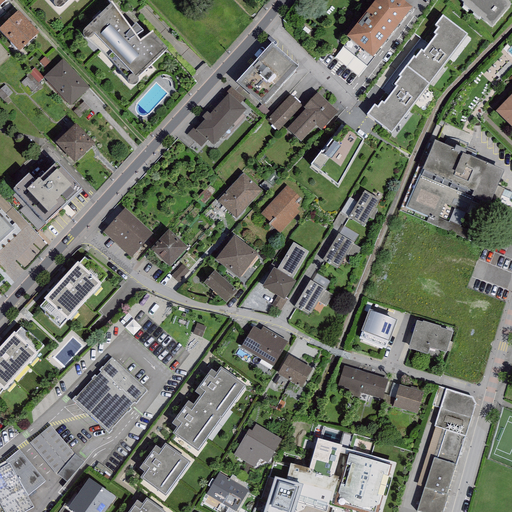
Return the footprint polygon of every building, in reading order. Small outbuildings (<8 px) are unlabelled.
[(47,0),(54,7),(54,10),(55,12),(56,14),(59,14),(62,13),(63,12),(76,0),(47,0)] [(374,0),(346,36),(372,57),(413,6),(405,0),(374,0)] [(454,0),(464,7),(463,8),(479,23),(480,22),(492,32),(511,10),(510,6),(503,0),(454,0)] [(131,34),(112,8),(86,33),(85,35),(83,38),(82,40),(84,42),(85,44),(88,45),(90,44),(128,83),(127,85),(127,88),(129,90),(131,92),(133,92),(136,91),(137,90),(138,88),(138,86),(138,84),(167,56),(153,38),(140,47),(136,41),(143,36),(136,29),(131,34)] [(19,11),(0,28),(0,30),(19,52),(39,34),(19,11)] [(413,56),(406,65),(429,83),(467,34),(443,16),(436,25),(438,27),(434,32),(437,34),(423,51),(421,50),(415,58),(413,56)] [(272,42),(236,81),(262,105),(298,66),(272,42)] [(338,59),(362,77),(369,67),(345,49),(338,59)] [(39,63),(44,68),(50,63),(44,57),(39,63)] [(62,59),(44,76),(70,105),(89,88),(62,59)] [(429,83),(406,65),(398,75),(399,77),(394,84),(396,86),(384,102),(382,100),(377,106),(374,104),(366,114),(391,133),(429,83)] [(39,84),(44,79),(34,69),(26,76),(27,78),(21,84),(25,88),(27,86),(35,95),(43,88),(39,84)] [(0,89),(0,98),(6,106),(11,102),(8,98),(13,94),(5,85),(0,89)] [(228,93),(240,103),(245,98),(231,86),(227,92),(228,93)] [(338,111),(317,92),(303,107),(305,109),(286,129),(301,142),(316,125),(321,130),(338,111)] [(204,119),(196,129),(208,140),(214,145),(246,109),(240,103),(228,93),(210,114),(207,111),(201,117),(204,119)] [(511,93),(495,111),(511,127),(511,93)] [(290,94),(266,120),(279,131),(303,106),(290,94)] [(76,110),(82,116),(90,109),(83,103),(76,110)] [(76,123),(55,142),(74,162),(95,143),(76,123)] [(201,147),(208,140),(196,129),(194,127),(187,135),(201,147)] [(364,144),(344,130),(310,169),(338,190),(364,144)] [(436,147),(409,211),(470,237),(498,173),(436,147)] [(13,191),(45,225),(63,208),(81,191),(56,165),(36,185),(28,176),(13,191)] [(266,182),(273,187),(282,176),(275,171),(266,182)] [(244,176),(217,204),(236,221),(262,193),(244,176)] [(286,188),(260,217),(280,235),(299,214),(296,211),(300,208),(297,205),(301,201),(286,188)] [(197,199),(203,205),(212,196),(207,190),(197,199)] [(379,200),(365,191),(348,217),(363,226),(369,217),(373,219),(377,209),(375,208),(379,200)] [(125,208),(103,232),(131,258),(153,234),(125,208)] [(0,252),(18,236),(0,216),(0,252)] [(404,304),(428,232),(408,225),(383,297),(404,304)] [(151,248),(170,266),(187,248),(169,230),(151,248)] [(361,247),(338,233),(322,260),(338,269),(346,255),(354,260),(361,247)] [(234,235),(215,260),(239,278),(258,253),(234,235)] [(276,269),(273,267),(262,286),(276,295),(277,296),(284,300),(285,297),(296,281),(292,279),(309,252),(293,242),(276,269)] [(84,256),(40,306),(45,311),(45,314),(61,328),(107,276),(84,256)] [(171,277),(178,284),(190,273),(182,266),(171,277)] [(226,303),(237,291),(215,270),(203,282),(226,303)] [(334,293),(310,280),(295,306),(310,315),(318,301),(326,306),(334,293)] [(288,299),(285,297),(284,300),(277,296),(271,305),(280,311),(288,299)] [(475,376),(499,305),(480,298),(456,370),(475,376)] [(398,320),(369,309),(358,338),(387,349),(398,320)] [(422,322),(417,320),(408,348),(428,354),(430,348),(446,353),(453,331),(440,327),(441,326),(422,321),(422,322)] [(192,333),(202,337),(206,326),(197,322),(192,333)] [(254,326),(241,347),(273,366),(288,341),(263,327),(261,330),(254,326)] [(13,331),(0,346),(0,386),(5,390),(38,353),(13,331)] [(277,373),(289,379),(300,360),(288,354),(277,373)] [(75,400),(109,432),(148,392),(114,359),(75,400)] [(312,367),(300,360),(289,379),(302,386),(312,367)] [(171,431),(198,450),(245,383),(220,365),(216,371),(210,367),(194,390),(199,393),(192,402),(187,399),(171,422),(176,425),(171,431)] [(366,373),(344,366),(338,386),(349,389),(347,394),(358,398),(360,392),(366,373)] [(388,379),(366,373),(360,392),(382,399),(388,379)] [(423,392),(399,385),(393,407),(417,414),(423,392)] [(416,511),(418,511),(442,511),(476,404),(473,396),(438,386),(432,405),(440,408),(416,485),(424,487),(416,511)] [(281,438),(256,423),(252,430),(248,428),(233,454),(255,467),(260,458),(267,462),(281,438)] [(52,426),(31,443),(60,479),(81,461),(52,426)] [(291,463),(287,479),(303,485),(301,489),(333,499),(339,477),(333,475),(342,445),(318,437),(309,467),(291,463)] [(140,476),(165,495),(191,460),(165,442),(161,447),(156,443),(139,466),(144,470),(140,476)] [(46,480),(19,448),(6,460),(0,463),(0,511),(21,511),(33,505),(28,495),(46,480)] [(377,511),(391,466),(349,453),(334,503),(362,511),(377,511)] [(219,472),(207,493),(234,509),(246,487),(219,472)] [(103,511),(116,495),(89,476),(68,506),(75,511),(73,511),(103,511)] [(287,479),(274,476),(262,511),(294,511),(301,489),(303,485),(287,479)] [(168,511),(146,496),(142,502),(137,499),(127,511),(168,511)]
